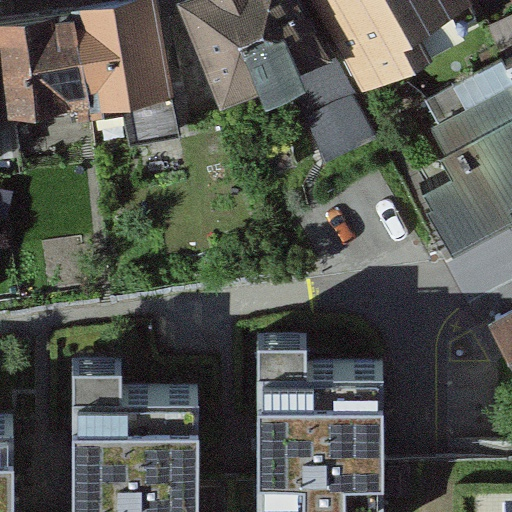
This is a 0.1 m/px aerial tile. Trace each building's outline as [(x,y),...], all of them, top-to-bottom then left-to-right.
[(155,0),(125,0),(75,9),(92,113),(126,107),(132,138),(177,130),(155,0)] [(192,0),(225,87),(262,73),(268,88),(294,78),(308,114),(306,115),(327,163),(377,140),(353,98),(358,94),(303,0),(192,0)] [(319,0),(363,78),(427,44),(416,22),(458,0),(319,0)] [(75,9),(0,17),(0,106),(46,100),(51,134),(82,130),(80,114),(92,113),(75,9)] [(507,53),(511,50),(511,15),(492,26),(501,42),(507,53)] [(429,183),(458,236),(504,211),(499,201),(511,193),(511,69),(506,59),(509,57),(507,53),(501,42),(481,53),(489,68),(431,99),(465,163),(429,183)] [(511,306),(496,315),(511,344),(511,306)] [(384,360),(258,360),(258,500),(384,500),(384,360)] [(198,511),(198,385),(72,385),(72,511),(198,511)] [(14,511),(14,415),(0,414),(0,511),(14,511)]
